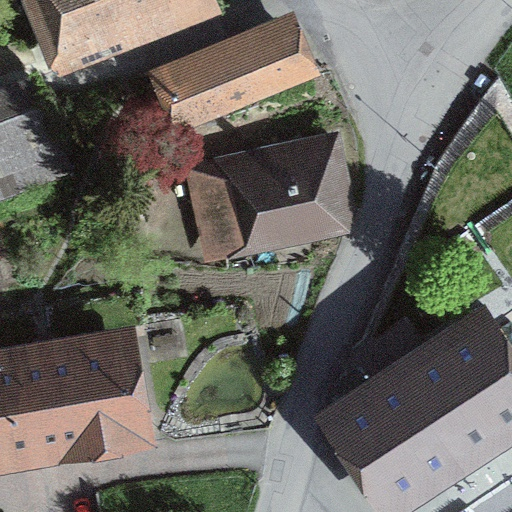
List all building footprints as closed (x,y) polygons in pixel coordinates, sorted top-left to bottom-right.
[(36,30),(55,75),(223,10),(219,0),(16,0),(29,32),(36,30)] [(172,133),(322,67),(294,4),(144,69),(172,133)] [(0,199),(74,171),(35,70),(0,82),(0,199)] [(360,227),(339,128),(182,161),(203,260),(360,227)] [(313,408),(381,511),(403,511),(511,441),(511,337),(484,295),(418,337),(404,315),(352,349),(367,373),(313,408)] [(0,469),(156,442),(134,318),(0,340),(0,469)]
